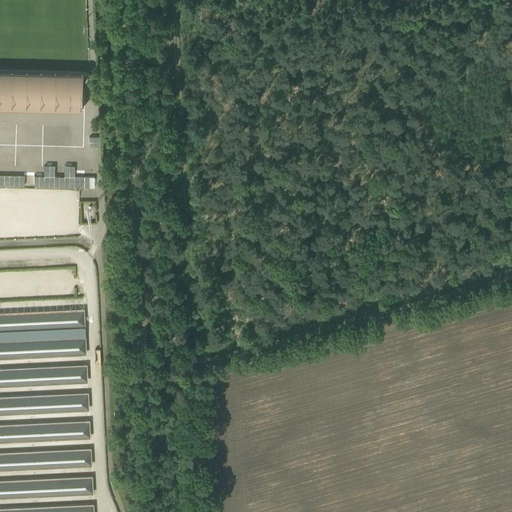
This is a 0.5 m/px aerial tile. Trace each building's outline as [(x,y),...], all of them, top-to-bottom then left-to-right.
[(44,101),(44,96),(49,96),(49,101),(50,101),(50,99),(53,99),(53,105),(51,105),(51,106),(83,107),(84,72),(0,70),(0,105),(42,106),(42,105),(40,105),(40,99),(43,99),(43,101),(44,101)] [(0,126),(0,154),(14,152),(13,149),(18,148),(17,142),(18,142),(17,134),(16,134),(15,124),(0,126)] [(95,176),(96,140),(85,140),(84,175),(95,176)] [(85,175),(0,173),(0,185),(85,187),(85,175)] [(0,192),(0,245),(51,246),(51,193),(0,192)] [(0,293),(78,290),(77,269),(0,272),(0,293)] [(80,310),(0,314),(0,328),(84,324),(83,310),(80,310)] [(81,339),(0,342),(0,356),(85,352),(84,338),(81,338),(81,339)] [(83,366),(0,370),(0,384),(87,380),(86,365),(83,366)] [(84,394),(0,398),(0,412),(88,408),(87,393),(84,394)] [(85,422),(0,426),(0,440),(89,436),(89,421),(85,421),(85,422)] [(87,450),(0,454),(0,468),(91,464),(90,449),(87,449),(87,450)] [(89,478),(0,482),(0,496),(92,492),(91,477),(88,477),(89,478)]
